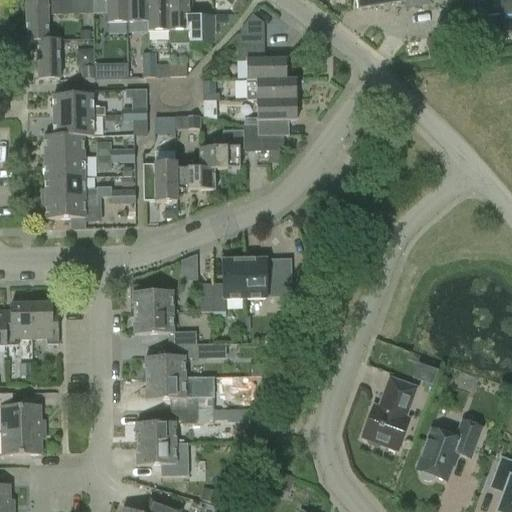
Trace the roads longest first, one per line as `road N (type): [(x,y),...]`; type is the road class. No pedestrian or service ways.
road 1 (residential): [(363,511),(333,477),(322,430),(392,247),(475,170)]
road 2 (residential): [(101,262),(136,258),(286,193),(376,75)]
road 3 (residential): [(83,482),(100,442),(101,262)]
road 4 (residential): [(475,170),(376,75)]
road 5 (residential): [(376,75),(279,0)]
